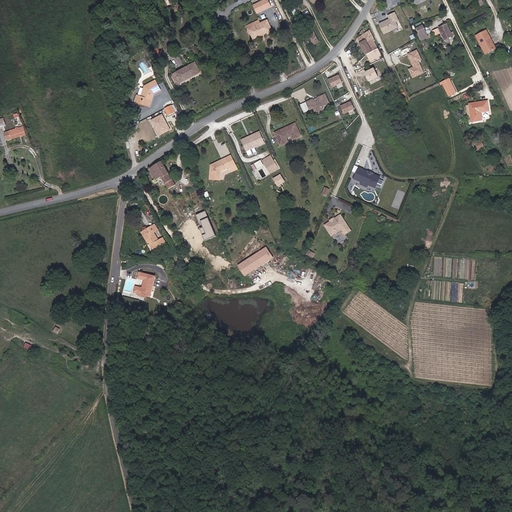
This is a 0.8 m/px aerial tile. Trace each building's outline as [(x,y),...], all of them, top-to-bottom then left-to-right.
[(257,12),(270,6),(267,0),(265,0),(253,6),(257,12)] [(378,22),(383,34),(398,27),(396,22),(399,21),(394,12),(387,15),(388,17),(378,22)] [(248,29),(260,24),(259,21),(247,27),(248,29)] [(263,35),(272,31),(267,21),(260,24),(248,29),(248,30),(252,38),(262,33),(263,35)] [(452,36),(447,24),(439,28),(444,40),(452,36)] [(425,32),(422,26),(417,29),(419,34),(425,32)] [(319,42),(312,29),(303,34),(301,36),(303,41),(308,49),(308,48),(319,42)] [(381,56),(378,49),(377,49),(373,41),(375,41),(369,30),(358,39),(366,55),(367,55),(370,61),(381,56)] [(496,49),(486,31),(476,36),(485,54),(496,49)] [(428,37),(425,32),(419,34),(422,40),(428,37)] [(159,47),(153,49),(156,59),(162,57),(159,47)] [(422,60),(417,50),(406,54),(412,67),(408,69),(412,78),(424,72),(419,61),(422,60)] [(371,64),(383,59),(381,56),(370,61),(371,64)] [(181,83),(201,73),(195,62),(175,73),(181,83)] [(373,68),(364,72),(368,82),(378,78),(373,68)] [(338,74),(327,79),(332,88),(342,83),(338,74)] [(456,93),(449,79),(442,82),(443,84),(449,96),(456,93)] [(150,107),(154,94),(161,91),(156,81),(145,86),(141,97),(137,96),(135,102),(150,107)] [(322,107),(329,103),(325,95),(318,98),(319,100),(314,103),(313,100),(306,103),(310,110),(314,108),(316,113),(324,109),(322,107)] [(176,112),(170,101),(166,103),(164,109),(168,116),(176,112)] [(350,101),(340,106),(344,114),(354,110),(350,101)] [(481,112),(489,111),(487,101),(470,104),(470,105),(472,122),(482,120),(481,112)] [(170,129),(162,114),(150,120),(158,135),(170,129)] [(287,138),(291,136),(293,140),(301,136),(295,123),(274,133),(280,146),(285,144),(283,140),(287,138)] [(26,135),(24,127),(4,133),(6,141),(26,135)] [(255,147),(265,143),(260,132),(250,136),(251,138),(242,142),(246,151),(255,147)] [(357,162),(365,165),(371,147),(363,145),(357,162)] [(231,155),(211,165),(210,179),(220,180),(221,172),(235,165),(231,155)] [(278,169),(272,158),(264,163),(269,171),(275,167),(277,170),(278,169)] [(251,164),(254,170),(264,166),(262,160),(251,164)] [(175,185),(161,161),(149,169),(156,180),(161,177),(169,189),(175,185)] [(380,177),(373,174),(372,174),(368,173),(368,172),(362,170),(360,175),(357,173),(355,173),(353,178),(361,182),(363,181),(368,183),(369,185),(375,188),(380,177)] [(216,236),(206,210),(195,215),(205,240),(216,236)] [(350,231),(341,215),(335,219),(334,220),(334,221),(333,222),(331,222),(325,225),(330,234),(334,231),(336,231),(341,228),(342,229),(345,234),(350,231)] [(158,230),(155,224),(150,227),(154,233),(158,230)] [(166,242),(163,238),(158,240),(154,233),(150,227),(141,232),(148,244),(149,243),(153,250),(166,242)] [(244,275),(272,257),(266,247),(238,265),(244,275)] [(150,296),(155,277),(140,273),(138,278),(144,280),(143,287),(141,288),(136,287),(134,292),(139,293),(146,295),(150,296)]
